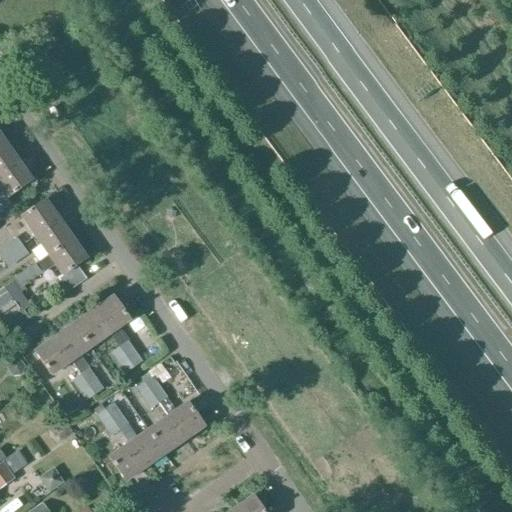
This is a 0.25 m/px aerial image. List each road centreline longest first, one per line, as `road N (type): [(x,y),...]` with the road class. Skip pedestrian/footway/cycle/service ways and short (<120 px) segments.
road 1 (residential): [(294,511),(0,89)]
road 2 (motorway): [(238,0),(511,365)]
road 3 (motorway): [(511,281),(300,0)]
